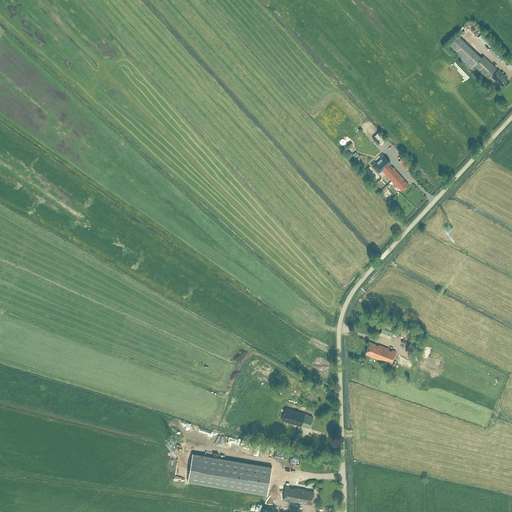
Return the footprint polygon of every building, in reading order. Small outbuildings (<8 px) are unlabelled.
[(489,48),(488,49),(501,61),(506,55),(493,43),(494,43),(482,32),(478,37),(489,48)] [(480,56),(458,35),(447,46),(470,67),(480,56)] [(487,77),(496,68),(484,55),(474,64),(487,77)] [(502,85),(508,79),(500,72),(501,71),(498,69),(491,76),(496,81),(497,81),(502,85)] [(378,131),(373,136),(380,143),(385,139),(378,131)] [(377,172),(389,162),(383,156),(372,166),(377,172)] [(406,169),(410,165),(403,157),(398,161),(406,169)] [(395,168),(393,166),(386,173),(397,185),(402,190),(408,183),(404,178),(395,169),(395,168)] [(400,332),(403,324),(380,315),(377,323),(400,332)] [(382,328),(380,332),(377,330),(376,333),(390,338),(392,331),(382,328)] [(413,354),(421,335),(413,332),(409,341),(402,339),(401,342),(408,345),(405,351),(413,354)] [(376,344),(370,341),(365,353),(371,355),(371,356),(391,363),(396,351),(392,349),(392,350),(389,349),(389,348),(376,343),(376,344)] [(275,416),(279,397),(267,395),(263,414),(275,416)] [(310,427),(313,416),(300,412),(300,411),(286,407),(282,420),(304,427),(305,426),(310,427)] [(272,466),(192,453),(188,481),(267,495),(272,466)] [(294,487),(290,487),(291,486),(285,485),(283,500),(307,504),(307,502),(312,503),(314,491),(309,490),(306,489),(294,486),(294,487)]
